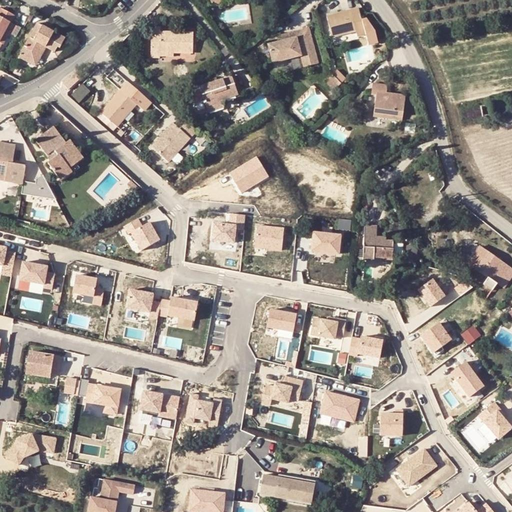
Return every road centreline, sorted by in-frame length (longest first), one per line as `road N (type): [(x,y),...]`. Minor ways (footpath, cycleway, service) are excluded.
road 1 (residential): [(47,81),(157,191),(181,205),(177,271),(385,307),(441,436),(504,511)]
road 2 (residential): [(378,0),(420,65),(462,196),(511,227)]
